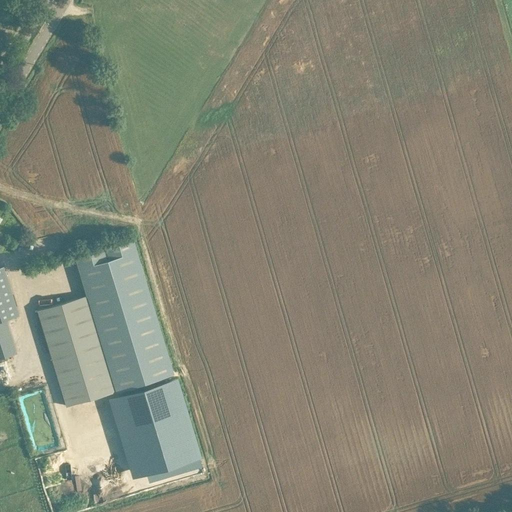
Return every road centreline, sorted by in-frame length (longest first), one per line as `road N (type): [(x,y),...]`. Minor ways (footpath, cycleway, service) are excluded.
road 1 (unknown): [(0,250),(10,255),(67,423),(100,444)]
road 2 (tertiary): [(0,110),(65,1)]
